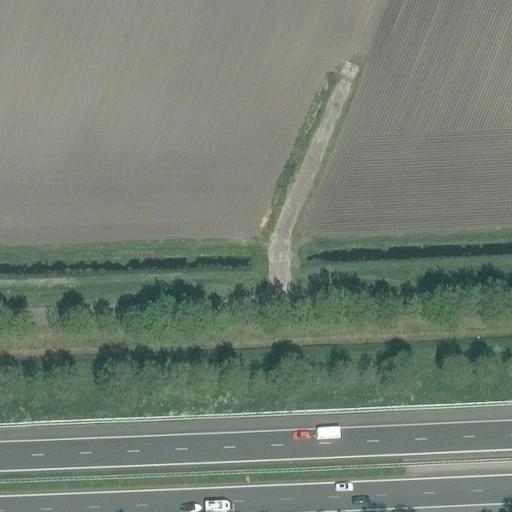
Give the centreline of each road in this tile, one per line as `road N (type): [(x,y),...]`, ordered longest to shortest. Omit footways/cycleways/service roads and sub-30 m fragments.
road 1 (motorway): [(511,435),(0,457)]
road 2 (motorway): [(0,509),(511,489)]
road 3 (unclassified): [(0,315),(511,296)]
